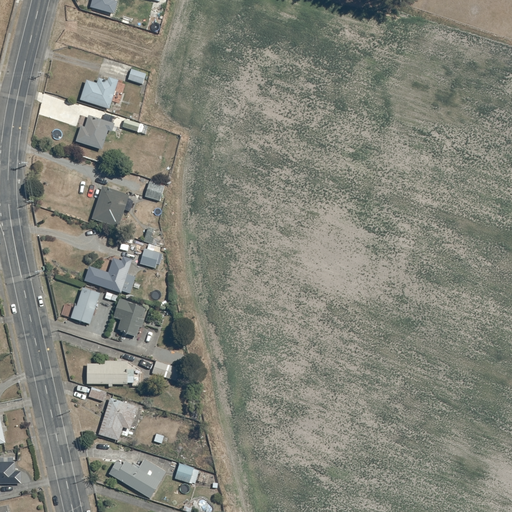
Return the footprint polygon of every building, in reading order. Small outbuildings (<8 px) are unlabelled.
[(91,0),(89,8),(113,14),(116,2),(114,2),(114,0),(91,0)] [(203,4),(192,0),(188,11),(199,15),(203,4)] [(162,17),(151,14),(147,30),(158,33),(162,17)] [(146,73),(130,69),(127,80),(143,84),(146,73)] [(116,81),(98,76),(96,84),(84,81),(79,100),(108,109),(116,81)] [(121,106),(112,103),(110,112),(119,114),(121,106)] [(109,132),(114,116),(104,113),(102,120),(83,114),(74,141),(100,150),(106,131),(109,132)] [(143,124),(124,117),(121,127),(139,134),(143,124)] [(163,186),(147,182),(144,198),(160,201),(163,186)] [(128,196),(101,187),(91,219),(117,228),(122,209),(128,211),(132,201),(126,199),(128,196)] [(152,229),(144,228),(143,242),(151,242),(152,229)] [(159,247),(143,243),(139,264),(155,268),(159,247)] [(130,260),(121,257),(120,261),(111,259),(107,273),(87,267),(83,281),(121,293),(121,291),(129,294),(134,277),(126,274),(130,260)] [(98,294),(81,288),(76,305),(74,304),(69,319),(89,325),(98,294)] [(117,294),(106,291),(104,298),(116,301),(117,294)] [(134,337),(137,328),(139,329),(143,320),(141,319),(145,308),(118,298),(111,317),(119,320),(115,331),(134,337)] [(126,361),(103,360),(103,364),(85,363),(85,383),(132,384),(133,369),(126,369),(126,361)] [(178,368),(155,360),(151,373),(174,380),(178,368)] [(135,407),(107,399),(97,435),(117,440),(121,427),(128,429),(135,407)] [(163,435),(155,433),(153,442),(161,444),(163,435)] [(16,456),(2,456),(2,458),(0,458),(0,483),(23,484),(23,471),(16,471),(16,456)] [(164,472),(143,460),(137,469),(123,461),(121,465),(114,461),(106,474),(149,498),(164,472)] [(174,478),(194,484),(195,480),(206,484),(210,473),(178,463),(174,478)]
